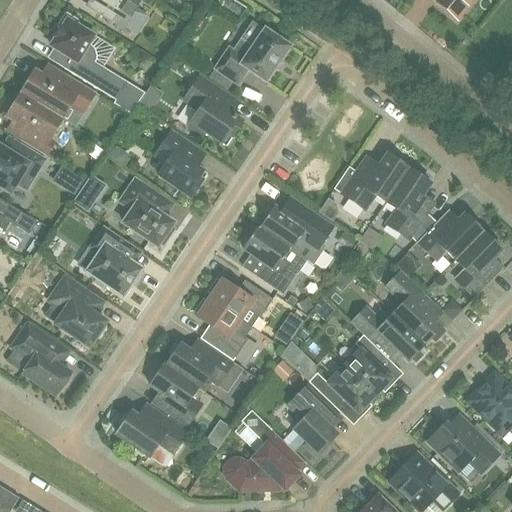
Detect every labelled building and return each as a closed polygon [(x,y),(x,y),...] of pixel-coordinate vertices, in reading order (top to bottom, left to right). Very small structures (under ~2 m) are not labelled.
[(125,2),(126,0),(89,0),(86,6),(124,29),(136,9),(125,2)] [(435,0),(435,2),(456,20),(472,0),(435,0)] [(126,83),(95,63),(96,60),(97,57),(95,50),(93,48),(90,46),(85,42),(90,33),(79,27),(77,21),(65,14),(58,26),(59,31),(53,41),(60,45),(61,54),(70,59),(64,70),(115,101),(113,104),(130,115),(140,99),(123,88),(126,83)] [(228,48),(214,70),(238,86),(248,71),(266,83),(290,47),(264,29),(263,31),(252,24),(241,39),(243,41),(235,53),(228,48)] [(178,68),(181,63),(172,56),(166,65),(171,69),(178,68)] [(82,113),(94,93),(48,64),(41,76),(31,70),(23,82),(26,84),(20,94),(61,119),(70,106),(82,113)] [(199,77),(183,100),(198,110),(187,127),(202,137),(205,133),(225,147),(242,122),(230,114),(237,103),(222,93),(199,77)] [(48,140),(61,119),(20,94),(14,104),(11,102),(3,114),(13,121),(6,132),(45,156),(53,143),(48,140)] [(156,157),(165,163),(158,175),(190,198),(206,175),(196,168),(204,156),(170,132),(155,153),(156,157)] [(0,148),(0,185),(10,191),(14,184),(26,191),(44,161),(18,145),(11,156),(0,148)] [(385,203),(408,170),(403,166),(404,161),(394,154),(389,157),(387,155),(378,167),(366,158),(356,173),(341,195),(364,211),(375,196),(385,203)] [(74,196),(83,182),(62,168),(53,182),(74,196)] [(348,168),(334,190),(341,195),(356,173),(349,168),(348,168)] [(433,204),(421,196),(430,184),(427,183),(428,178),(418,171),(414,173),(408,170),(385,203),(396,210),(386,225),(408,241),(433,204)] [(87,212),(105,186),(90,176),(73,202),(87,212)] [(158,196),(135,180),(120,202),(132,210),(122,223),(157,247),(159,243),(163,245),(173,230),(170,227),(173,223),(150,207),(158,196)] [(0,233),(1,231),(3,232),(9,223),(16,227),(28,234),(36,221),(24,214),(0,199),(0,233)] [(259,228),(259,229),(289,249),(289,250),(290,251),(297,256),(304,245),(307,241),(319,249),(333,228),(315,216),(304,209),(295,222),(273,207),(272,210),(268,210),(264,217),(264,221),(259,228)] [(455,261),(483,233),(475,226),(475,222),(470,217),(466,217),(464,214),(458,221),(448,211),(416,243),(434,261),(444,251),(455,261)] [(96,280),(94,283),(104,290),(106,287),(122,298),(131,285),(134,287),(143,274),(140,272),(141,269),(133,264),(141,253),(104,227),(90,248),(98,253),(85,272),(96,280)] [(244,247),(242,249),(267,265),(258,279),(282,296),(297,274),(306,261),(297,256),(290,251),(289,250),(289,249),(259,229),(259,228),(257,227),(251,236),(247,237),(243,243),(244,247)] [(349,250),(356,241),(344,232),(337,242),(349,250)] [(503,269),(493,259),(501,251),(499,249),(499,245),(494,239),(490,240),(483,233),(455,261),(463,269),(463,273),(456,281),(474,299),(503,269)] [(442,313),(400,272),(385,287),(402,304),(393,315),(424,345),(430,339),(431,339),(432,340),(434,340),(435,340),(436,340),(437,339),(438,339),(439,338),(439,337),(439,336),(440,335),(440,334),(439,333),(439,332),(438,331),(441,328),(434,321),(442,313)] [(103,325),(105,322),(94,315),(102,303),(65,278),(48,301),(64,312),(55,325),(88,347),(94,339),(98,338),(104,329),(103,325)] [(246,297),(221,280),(220,283),(216,280),(208,293),(211,295),(209,299),(241,321),(248,311),(259,319),(272,300),(252,287),(246,297)] [(246,334),(251,328),(241,321),(209,299),(206,302),(203,300),(194,312),(198,315),(196,317),(222,335),(215,345),(235,358),(250,336),(246,334)] [(312,308),(307,299),(298,304),(303,313),(312,308)] [(424,345),(393,315),(383,325),(366,308),(350,324),(363,336),(385,357),(392,364),(401,356),(407,362),(410,359),(412,360),(413,361),(414,361),(415,361),(416,361),(417,360),(418,359),(419,358),(419,357),(420,357),(420,355),(420,354),(419,353),(418,351),(424,345)] [(69,380),(68,376),(70,374),(58,366),(67,352),(27,325),(11,348),(31,362),(22,374),(55,396),(61,387),(65,387),(69,380)] [(394,382),(379,368),(378,363),(385,357),(363,336),(354,345),(360,350),(343,367),(377,399),(394,382)] [(217,387),(233,364),(197,339),(189,351),(180,344),(179,346),(174,346),(169,353),(171,357),(165,365),(165,366),(203,392),(204,393),(212,383),(217,387)] [(290,344),(282,356),(309,382),(317,374),(319,372),(290,344)] [(293,373),(282,362),(273,371),(284,382),(293,373)] [(196,402),(203,392),(165,366),(165,365),(164,364),(158,373),(153,373),(148,380),(150,385),(149,386),(159,393),(151,404),(186,429),(202,406),(196,402)] [(377,399),(343,367),(327,384),(317,374),(309,382),(308,383),(335,409),(341,402),(345,402),(360,417),(377,399)] [(511,391),(494,373),(466,402),(501,436),(511,423),(511,391)] [(306,386),(287,406),(301,420),(293,429),(307,443),(304,446),(319,460),(330,448),(327,445),(337,435),(331,431),(341,420),(306,386)] [(120,428),(116,435),(135,448),(134,452),(141,457),(146,455),(149,457),(157,446),(172,456),(187,434),(146,406),(138,417),(131,413),(129,415),(124,416),(120,423),(120,428)] [(294,471),(303,462),(251,411),(241,422),(265,446),(252,459),(253,460),(247,466),(244,463),(241,462),(240,461),(237,461),(235,461),(233,462),(231,463),(230,464),(228,466),(226,469),(226,471),(225,473),(225,474),(226,477),(227,478),(228,480),(239,491),(277,490),(280,486),(284,490),(298,475),(294,471)] [(445,424),(427,442),(458,472),(469,483),(479,473),(480,474),(498,455),(458,417),(448,427),(445,424)] [(221,443),(210,435),(206,442),(217,449),(221,443)] [(416,454),(388,483),(418,511),(421,511),(432,501),(438,506),(447,506),(458,494),(416,454)] [(0,511),(10,511),(18,499),(0,487),(0,511)] [(395,511),(377,494),(359,511),(395,511)]
